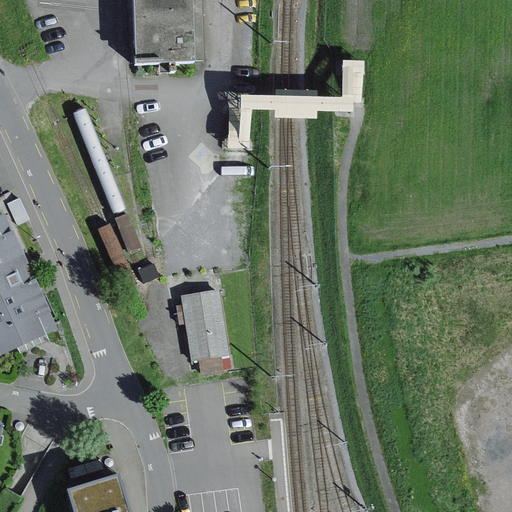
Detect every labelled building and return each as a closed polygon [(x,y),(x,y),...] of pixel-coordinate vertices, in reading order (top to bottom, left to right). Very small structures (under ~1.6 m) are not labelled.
[(189,0),(130,0),(132,70),(191,68),(189,0)] [(118,260),(148,248),(133,211),(103,222),(118,260)] [(0,223),(0,349),(46,330),(0,223)] [(221,293),(186,298),(194,364),(229,359),(221,293)] [(123,511),(112,480),(66,496),(71,511),(123,511)]
